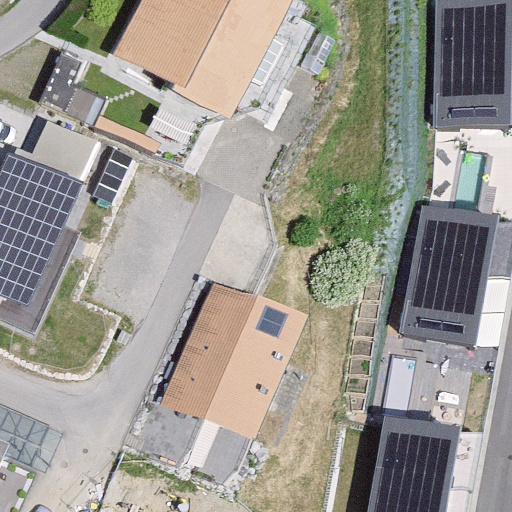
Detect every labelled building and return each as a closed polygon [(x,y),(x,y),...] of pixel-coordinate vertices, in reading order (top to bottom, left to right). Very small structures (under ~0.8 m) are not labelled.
[(289,0),(142,0),(117,54),(176,83),(173,89),(233,118),(289,0)] [(511,14),(435,15),(436,145),(511,144),(511,14)] [(84,63),(63,53),(40,103),(84,124),(98,93),(75,83),(84,63)] [(17,148),(14,154),(79,182),(97,142),(47,121),(32,155),(17,148)] [(10,151),(0,172),(0,316),(34,332),(78,234),(62,227),(82,184),(79,182),(14,154),(10,151)] [(504,238),(424,224),(401,356),(481,370),(504,238)] [(299,340),(211,305),(161,427),(250,462),(299,340)] [(457,511),(469,453),(388,437),(373,511),(457,511)]
